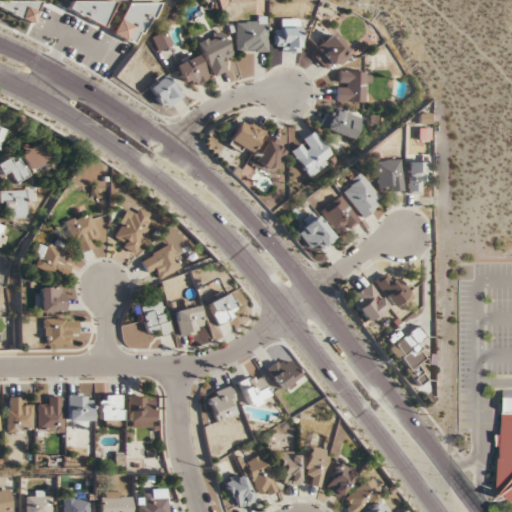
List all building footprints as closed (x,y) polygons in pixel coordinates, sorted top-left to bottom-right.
[(35,1),(0,0),(0,17),(35,18),(35,1)] [(67,21),(108,21),(108,1),(67,1),(67,21)] [(265,52),(265,17),(234,17),(234,52),(265,52)] [(272,28),(272,51),(297,51),(297,19),(280,19),(280,28),(272,28)] [(171,43),(164,29),(148,37),(155,51),(171,43)] [(196,42),(211,76),(227,68),(223,58),(230,54),(220,31),(196,42)] [(313,48),(319,55),(315,59),(328,71),(348,51),(329,32),(313,48)] [(173,64),(181,83),(190,79),(193,86),(207,80),(196,55),(173,64)] [(368,71),(335,71),(335,102),(368,102),(368,71)] [(182,95),(162,72),(144,88),(164,111),(182,95)] [(351,139),(358,118),(329,107),(321,127),(351,139)] [(246,126),(238,121),(225,143),(247,156),(262,128),(249,120),(246,126)] [(289,148),(306,175),(332,159),(314,131),(289,148)] [(275,148),(279,140),(264,133),(249,164),(271,175),(282,152),(275,148)] [(12,181),(50,160),(38,140),(0,161),(0,175),(6,172),(12,181)] [(400,190),(398,159),(373,161),(375,192),(400,190)] [(416,183),(426,183),(425,162),(405,162),(406,194),(417,194),(416,183)] [(337,188),(360,218),(380,202),(357,173),(337,188)] [(0,188),(0,207),(5,208),(5,219),(26,219),(26,201),(37,200),(36,189),(0,188)] [(356,221),(338,196),(318,211),(333,230),(337,227),(340,232),(356,221)] [(152,217),(135,209),(133,214),(125,210),(109,240),(133,253),(152,217)] [(93,245),(90,239),(98,235),(86,211),(63,223),(78,252),(93,245)] [(320,248),(333,238),(315,214),(294,230),(307,247),(315,242),(320,248)] [(62,279),(69,264),(61,261),(64,252),(38,241),(28,265),(62,279)] [(139,258),(146,274),(155,270),(158,276),(179,267),(170,245),(139,258)] [(388,283),(382,275),(373,283),(392,307),(410,293),(397,276),(388,283)] [(348,300),(369,322),(387,305),(366,283),(348,300)] [(61,312),(61,287),(36,287),(36,312),(61,312)] [(214,325),(235,316),(225,293),(204,303),(214,325)] [(167,334),(162,301),(138,305),(142,329),(155,326),(157,335),(167,334)] [(172,310),(178,336),(202,330),(196,305),(172,310)] [(39,344),(65,344),(65,335),(73,335),(73,319),(39,319),(39,344)] [(416,343),(424,337),(415,325),(386,349),(406,373),(426,356),(416,343)] [(296,375),(279,356),(263,371),(280,389),(296,375)] [(422,383),(421,372),(411,373),(412,384),(422,383)] [(247,406),(267,395),(255,373),(234,384),(247,406)] [(203,396),(214,422),(238,413),(227,386),(203,396)] [(511,390),(502,390),(502,434),(500,436),(500,444),(502,447),(502,484),(511,496),(511,390)] [(90,394),(65,394),(65,421),(90,421),(90,394)] [(96,425),(119,425),(119,395),(96,395),(96,425)] [(125,427),(149,427),(149,395),(125,395),(125,427)] [(61,432),(61,396),(44,396),(44,406),(34,406),(34,432),(61,432)] [(5,432),(31,432),(31,406),(21,406),(21,397),(4,397),(5,432)] [(302,473),(311,476),(309,484),(317,487),(326,450),(309,446),(302,473)] [(297,452),(278,452),(278,485),(297,485),(297,452)] [(241,462),(257,498),(274,490),(259,455),(241,462)] [(335,497),(358,472),(344,460),(321,485),(335,497)] [(221,481),(234,508),(252,500),(239,473),(221,481)] [(347,511),(353,511),(380,493),(370,478),(338,499),(347,511)] [(164,511),(164,491),(134,492),(134,511),(164,511)] [(23,511),(49,511),(50,492),(23,492),(23,511)] [(128,511),(128,492),(97,492),(97,511),(128,511)] [(61,496),(60,511),(86,511),(86,496),(61,496)] [(364,511),(388,511),(379,500),(364,511)]
